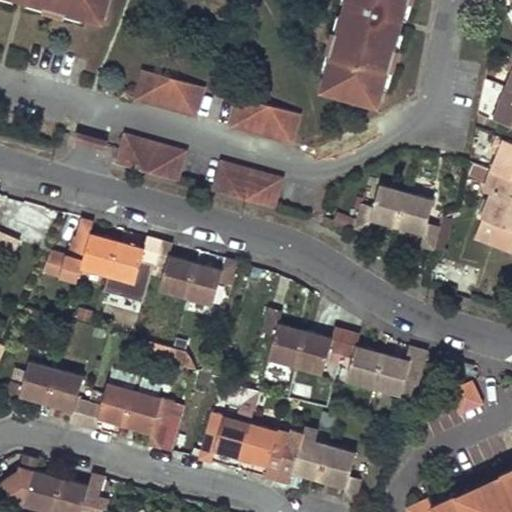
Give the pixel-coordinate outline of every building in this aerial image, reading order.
[(32,0),(27,0),(26,5),(44,10),(46,3),(32,0)] [(32,0),(46,3),(44,10),(66,16),(67,9),(85,15),(102,20),(107,0),(32,0)] [(377,104),(382,87),(387,70),(393,72),(399,50),(393,48),(398,31),(401,18),(406,1),(412,2),(412,0),(348,0),(348,3),(344,16),(339,33),(333,32),(327,53),(333,55),(328,73),(324,89),(377,104)] [(412,2),(406,1),(401,18),(407,20),(412,2)] [(67,9),(66,16),(83,21),(85,15),(67,9)] [(344,16),(338,14),(333,32),(339,33),(344,16)] [(333,55),(327,53),(322,71),(328,73),(333,55)] [(143,70),(135,99),(197,116),(204,93),(206,87),(143,70)] [(393,72),(387,70),(382,87),(388,89),(393,72)] [(511,89),(506,87),(494,118),(511,125),(511,89)] [(238,101),(231,126),(294,143),(302,114),(239,96),(238,101)] [(92,137),(77,133),(75,139),(90,143),(106,148),(108,141),(92,137)] [(117,164),(180,181),(181,176),(188,152),(125,135),(117,164)] [(498,136),(492,152),(498,154),(504,138),(498,136)] [(498,154),(492,169),(501,173),(511,177),(511,141),(504,138),(498,154)] [(213,190),(276,208),(277,203),(284,179),(221,161),(214,185),(213,190)] [(511,177),(501,173),(482,217),(511,229),(511,177)] [(374,207),(371,219),(425,234),(428,222),(434,199),(380,183),(374,207)] [(374,207),(361,203),(355,227),(367,231),(371,219),(374,207)] [(75,241),(88,245),(91,232),(95,220),(82,217),(75,241)] [(440,226),(428,222),(425,234),(421,246),(434,249),(440,226)] [(88,245),(82,268),(136,283),(142,260),(146,247),(91,232),(88,245)] [(146,247),(142,260),(166,267),(170,254),(173,242),(149,236),(146,247)] [(166,267),(159,289),(214,305),(220,281),(224,269),(170,254),(166,267)] [(227,257),(224,269),(220,281),(232,284),(239,260),(227,257)] [(282,310),(270,307),(263,331),(276,335),(279,323),(282,310)] [(329,350),(333,338),(279,323),(276,335),(269,358),(323,373),(329,350)] [(333,338),(329,350),(353,357),(357,344),(360,333),(336,326),(333,338)] [(411,360),(357,344),(353,357),(347,380),(418,400),(431,352),(414,347),(411,360)] [(24,382),(20,396),(75,411),(78,398),(85,375),(30,360),(24,382)] [(24,382),(12,379),(5,403),(17,407),(20,396),(24,382)] [(473,379),(449,391),(460,414),(484,403),(473,379)] [(102,405),(98,417),(152,432),(156,420),(162,397),(108,382),(102,405)] [(102,405),(78,398),(75,411),(72,421),(95,428),(98,417),(102,405)] [(272,453),(279,430),(225,414),(212,410),(199,458),(211,461),(215,449),(268,465),(265,476),(277,479),(283,456),(272,453)] [(167,423),(156,420),(152,432),(149,444),(160,447),(167,423)] [(289,483),(293,472),(347,487),(350,475),(357,451),(302,436),(299,448),(288,444),(284,457),(278,480),(289,483)] [(38,457),(26,454),(13,499),(26,502),(25,505),(50,511),(81,511),(86,497),(89,485),(61,477),(35,469),(38,457)] [(511,511),(511,471),(433,507),(435,511),(511,511)] [(105,476),(93,473),(89,485),(86,497),(98,501),(105,476)] [(356,502),(362,478),(350,475),(347,487),(344,498),(356,502)] [(429,497),(406,508),(407,511),(435,511),(433,507),(429,497)]
